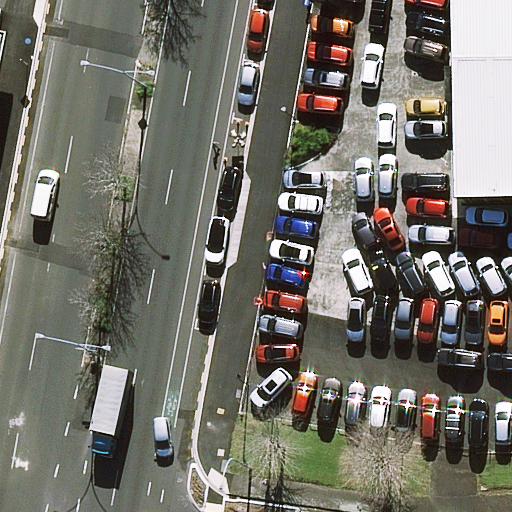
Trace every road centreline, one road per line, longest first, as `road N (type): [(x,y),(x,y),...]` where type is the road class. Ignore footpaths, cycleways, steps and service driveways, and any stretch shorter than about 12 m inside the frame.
road 1 (secondary): [(198,0),(110,511)]
road 2 (secondary): [(26,482),(114,0)]
